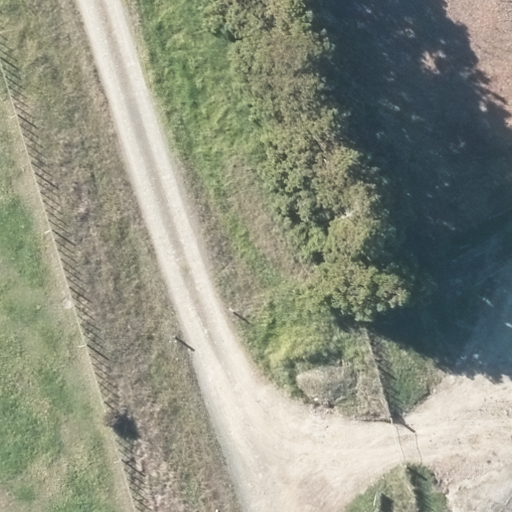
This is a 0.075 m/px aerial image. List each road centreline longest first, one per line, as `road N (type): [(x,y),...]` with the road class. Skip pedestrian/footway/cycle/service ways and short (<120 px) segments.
road 1 (unclassified): [(95,0),(275,511)]
road 2 (track): [(511,332),(415,443),(316,511)]
